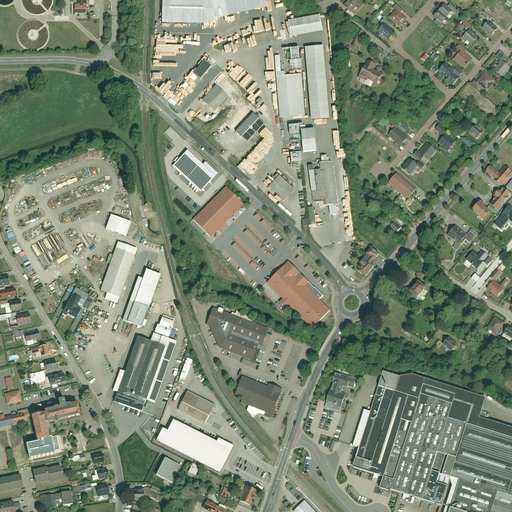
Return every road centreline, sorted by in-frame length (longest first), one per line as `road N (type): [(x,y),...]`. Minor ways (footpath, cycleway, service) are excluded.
road 1 (secondary): [(345,292),(321,258),(143,90),(76,61),(0,61)]
road 2 (unknown): [(248,52),(323,40),(340,238),(324,262)]
road 3 (residential): [(117,511),(119,479),(104,424),(0,238)]
road 4 (tertiary): [(267,511),(309,387),(345,314)]
road 5 (secondary): [(404,248),(511,124)]
road 6 (residential): [(451,95),(397,44),(434,0)]
